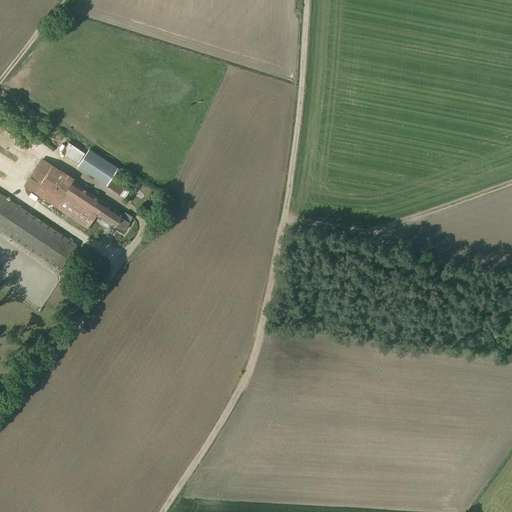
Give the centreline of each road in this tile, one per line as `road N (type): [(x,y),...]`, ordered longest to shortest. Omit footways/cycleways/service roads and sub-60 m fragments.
road 1 (track): [(308,0),(290,192),(259,344),(242,388),(164,511)]
road 2 (unclassified): [(0,410),(141,226),(128,207),(0,113)]
road 3 (track): [(285,217),(376,229),(511,189)]
